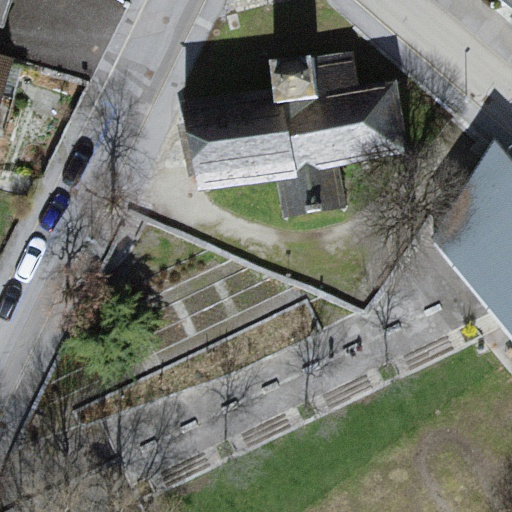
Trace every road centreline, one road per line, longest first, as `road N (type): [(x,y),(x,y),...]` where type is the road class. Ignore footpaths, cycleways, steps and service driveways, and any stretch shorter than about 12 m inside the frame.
road 1 (residential): [(0,410),(48,325),(196,0)]
road 2 (residential): [(371,0),(511,106)]
